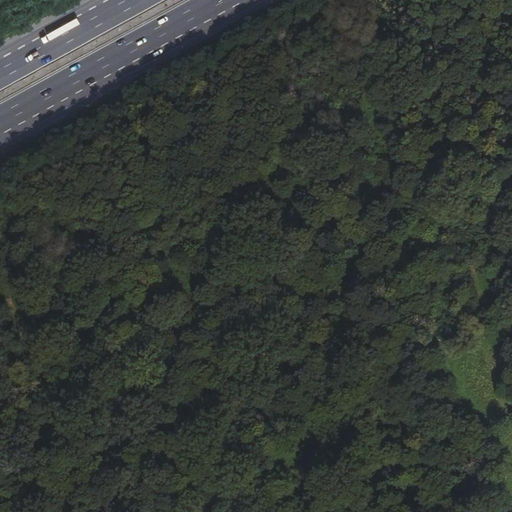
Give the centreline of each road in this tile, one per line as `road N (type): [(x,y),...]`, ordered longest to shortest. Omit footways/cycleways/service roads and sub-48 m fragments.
road 1 (trunk): [(0,124),(227,0)]
road 2 (trunk): [(128,0),(0,70)]
